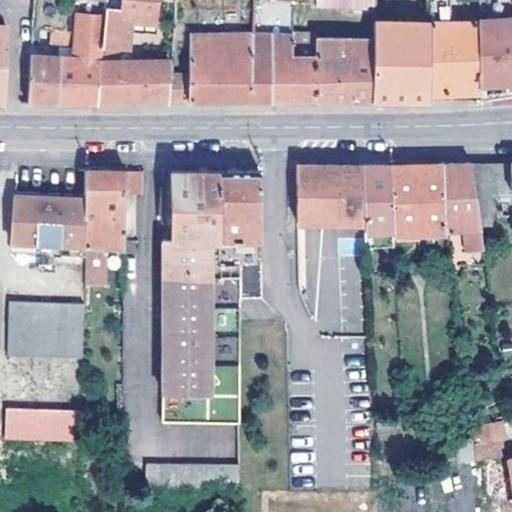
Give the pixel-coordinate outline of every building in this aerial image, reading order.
[(102,16),(99,59),(113,60),(115,46),(124,46),(126,29),(127,9),(140,9),(150,9),(150,0),(119,0),(120,5),(103,6),(102,16)] [(426,22),(426,0),(404,0),(404,23),(426,22)] [(481,99),(511,94),(511,26),(511,16),(511,0),(484,0),(485,17),(484,17),(483,22),(477,22),(475,93),(474,100),(481,99)] [(251,33),(270,34),(290,35),(291,5),(253,1),(251,33)] [(139,29),(140,9),(127,9),(126,29),(139,29)] [(82,101),(95,101),(99,59),(102,16),(75,13),(73,33),(71,57),(66,58),(62,102),(82,101)] [(370,37),(369,77),(368,99),(397,100),(426,100),(427,92),(428,24),(426,22),(404,23),(371,21),(370,37)] [(475,93),(477,22),(428,24),(427,92),(475,93)] [(30,29),(29,44),(47,46),(48,31),(30,29)] [(214,101),(268,101),(270,34),(251,33),(187,31),(186,74),(167,74),(166,101),(190,101),(214,101)] [(290,35),(270,34),(268,101),(284,101),(313,100),(313,56),(314,56),(314,55),(289,55),(290,35)] [(369,77),(370,37),(315,37),(314,55),(314,56),(313,56),(313,100),(327,100),(368,99),(369,77)] [(40,102),(62,102),(66,58),(28,54),(25,102),(40,102)] [(99,59),(95,101),(107,101),(120,101),(122,61),(113,60),(99,59)] [(138,101),(166,101),(167,74),(167,63),(122,61),(120,101),(138,101)] [(511,161),(483,162),(468,162),(473,198),(488,197),(508,194),(508,190),(511,189),(511,161)] [(454,163),(440,163),(441,228),(444,229),(447,267),(481,266),(479,250),(476,229),(473,198),(468,162),(454,163)] [(411,164),(385,165),(387,230),(441,228),(440,163),(411,164)] [(360,224),(357,165),(326,165),(293,164),(294,224),(360,224)] [(369,165),(357,165),(360,224),(361,249),(388,248),(387,230),(385,165),(369,165)] [(9,242),(83,247),(82,168),(47,167),(14,167),(9,242)] [(82,168),(83,247),(103,248),(121,249),(122,171),(102,170),(82,168)] [(159,422),(235,423),(236,297),(236,280),(215,280),(214,265),(214,239),(215,171),(168,171),(168,237),(160,237),(159,422)] [(236,280),(236,297),(258,297),(257,239),(253,171),(215,171),(214,239),(214,265),(235,266),(236,280)] [(488,197),(473,198),(476,229),(492,228),(488,197)] [(83,247),(82,279),(102,279),(102,262),(103,248),(83,247)] [(120,263),(121,249),(103,248),(102,262),(120,263)] [(215,280),(236,280),(235,266),(214,265),(215,280)] [(5,357),(79,359),(82,304),(7,302),(5,357)] [(17,439),(76,442),(76,413),(3,409),(0,450),(17,451),(17,439)] [(497,458),(495,447),(494,439),(493,440),(489,422),(465,427),(472,461),(497,458)] [(489,422),(493,440),(494,439),(500,438),(496,422),(489,422)] [(142,492),(234,493),(234,465),(142,463),(142,492)]
